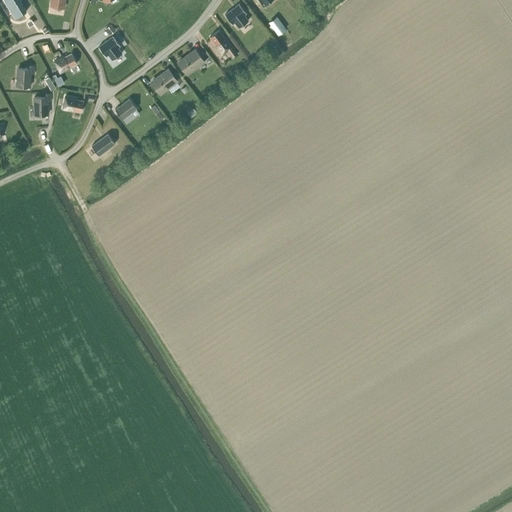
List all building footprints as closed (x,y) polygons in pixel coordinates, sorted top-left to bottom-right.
[(28,13),(21,0),(8,0),(7,1),(16,19),(28,13)] [(248,20),(244,14),(246,12),(239,3),(225,14),(232,23),(235,22),(239,27),(248,20)] [(277,16),(268,22),(278,35),(286,29),(277,16)] [(226,38),(225,38),(219,30),(210,36),(216,45),(222,54),(227,50),(233,58),(238,53),(232,46),(226,38)] [(112,60),(122,52),(118,47),(120,45),(113,35),(99,46),(106,56),(108,54),(112,60)] [(195,49),(178,62),(185,71),(202,59),(195,49)] [(60,72),(69,67),(77,63),(72,53),(64,57),(63,56),(54,60),(60,72)] [(30,72),(34,72),(34,66),(29,66),(29,68),(18,68),(17,85),(30,86),(30,72)] [(159,91),(176,78),(169,69),(151,81),(159,91)] [(47,100),(50,100),(50,93),(45,94),(45,96),(34,97),(35,114),(48,114),(47,100)] [(73,109),(81,111),(83,100),(75,98),(65,96),(62,108),(72,110),(73,109)] [(122,118),(137,107),(129,98),(115,109),(122,118)] [(108,133),(91,145),(98,155),(115,143),(108,133)]
